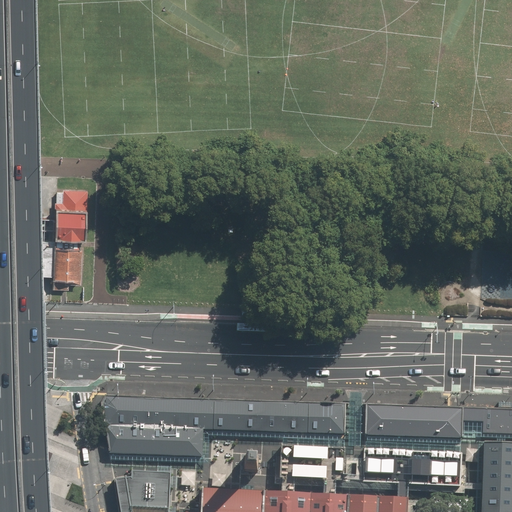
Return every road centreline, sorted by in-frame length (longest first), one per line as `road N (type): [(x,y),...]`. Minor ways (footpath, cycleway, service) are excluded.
road 1 (motorway): [(19,0),(34,511)]
road 2 (secondary): [(76,347),(511,363)]
road 3 (residential): [(76,347),(93,511)]
